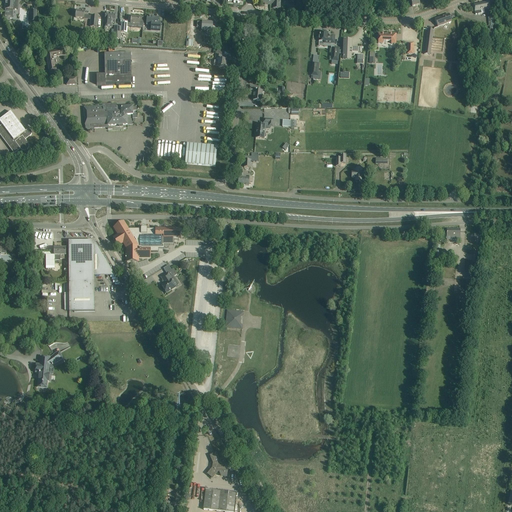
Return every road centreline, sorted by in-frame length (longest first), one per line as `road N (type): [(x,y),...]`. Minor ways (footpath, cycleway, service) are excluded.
road 1 (primary): [(485,211),(332,207),(90,185)]
road 2 (primary): [(91,203),(345,220),(485,211)]
road 3 (tertiary): [(209,414),(92,223)]
road 4 (residential): [(227,178),(248,14)]
road 5 (residential): [(221,183),(140,175),(104,150),(79,157)]
road 6 (unclassified): [(248,14),(98,0)]
road 7 (unclassified): [(320,18),(406,20),(462,0)]
